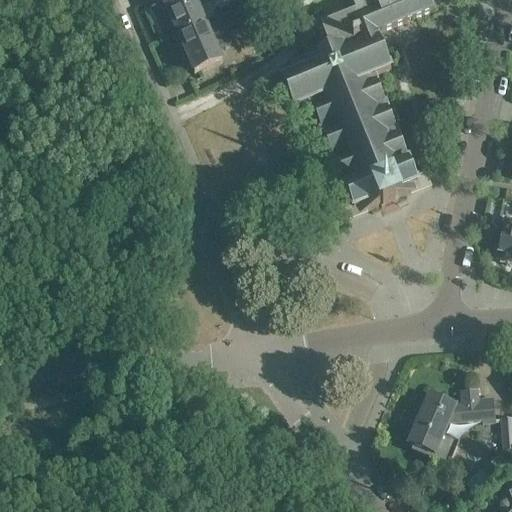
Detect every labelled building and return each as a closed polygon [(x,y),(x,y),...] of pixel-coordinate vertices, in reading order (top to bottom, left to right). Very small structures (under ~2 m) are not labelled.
[(161,0),(166,11),(173,28),(188,61),(188,62),(189,64),(193,73),(194,76),(222,63),(217,52),(232,46),(220,18),(205,24),(197,7),(212,1),(211,0),(161,0)] [(381,34),(395,28),(385,4),(380,6),(377,0),(346,0),(351,12),(356,10),(358,15),(323,29),(325,36),(307,44),(313,59),(292,67),(295,75),(281,81),(293,111),(309,104),(324,140),(318,143),(323,154),(329,152),(335,166),(329,169),(334,181),(340,178),(351,207),(343,210),(344,211),(348,221),(380,208),(381,210),(397,203),(397,201),(429,188),(424,178),(416,181),(411,169),(394,125),(399,123),(394,112),(388,114),(374,77),(390,71),(379,43),(384,41),(381,34)] [(395,28),(403,25),(405,29),(416,25),(414,20),(432,13),(426,0),(377,0),(380,6),(385,4),(395,28)] [(250,4),(236,9),(240,20),(255,14),(250,4)] [(511,225),(505,224),(503,236),(502,236),(498,255),(503,256),(501,263),(508,265),(509,268),(511,268),(511,225)] [(157,292),(143,281),(135,291),(149,304),(157,292)] [(429,396),(419,419),(407,446),(449,464),(457,445),(443,438),(449,425),(481,422),(482,426),(495,425),(493,401),(477,402),(476,392),(460,394),(462,408),(456,408),(429,396)] [(511,420),(500,421),(504,458),(511,457),(511,420)]
